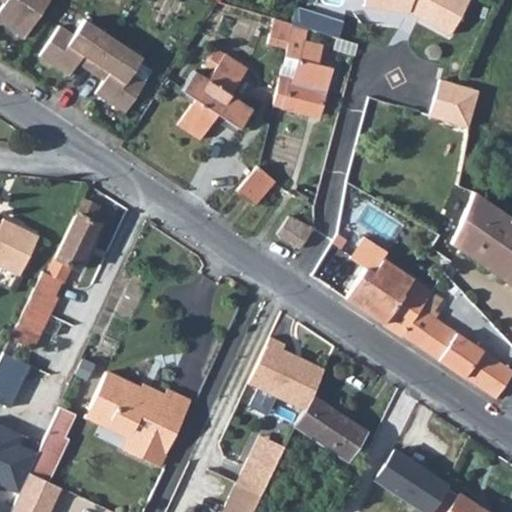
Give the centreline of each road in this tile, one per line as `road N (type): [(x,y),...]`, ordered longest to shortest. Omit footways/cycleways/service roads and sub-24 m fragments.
road 1 (tertiary): [(71,145),(511,437)]
road 2 (track): [(282,289),(179,511)]
